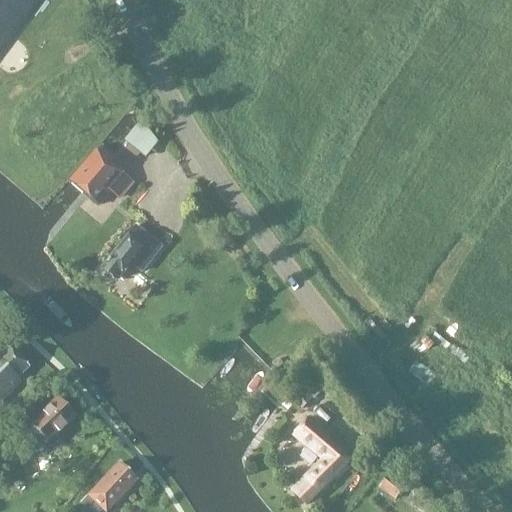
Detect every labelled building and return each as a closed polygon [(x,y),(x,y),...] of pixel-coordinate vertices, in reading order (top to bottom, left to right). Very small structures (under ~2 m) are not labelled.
[(0,0),(0,43),(31,0),(0,0)] [(67,185),(77,192),(108,155),(100,148),(67,185)] [(114,159),(108,155),(77,192),(97,208),(110,195),(123,204),(136,188),(110,164),(114,159)] [(100,274),(114,284),(117,280),(120,282),(131,268),(141,275),(161,249),(134,229),(100,274)] [(14,381),(27,369),(7,348),(0,354),(0,400),(17,384),(14,381)] [(284,367),(280,360),(272,366),(277,372),(284,367)] [(425,383),(431,372),(411,360),(404,371),(425,383)] [(325,389),(309,369),(281,406),(287,412),(295,404),(302,410),(312,401),(312,402),(325,389)] [(22,426),(24,429),(17,435),(33,454),(43,445),(47,450),(56,443),(52,438),(73,420),(58,401),(35,420),(33,417),(22,426)] [(307,511),(321,497),(355,460),(311,420),(295,437),(322,462),(291,497),(307,511)] [(85,496),(87,497),(75,510),(72,511),(105,511),(136,483),(118,465),(85,496)] [(407,487),(391,474),(379,490),(394,502),(407,487)]
